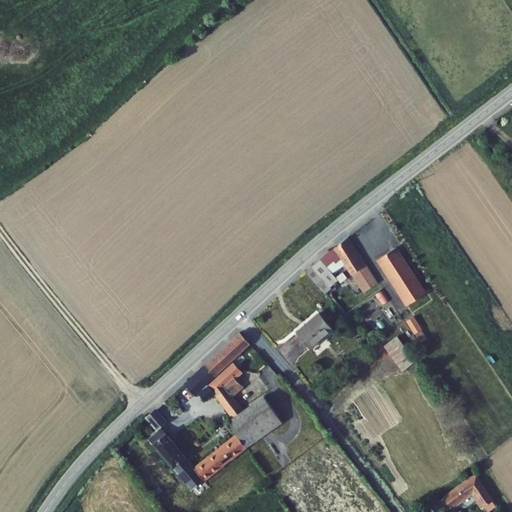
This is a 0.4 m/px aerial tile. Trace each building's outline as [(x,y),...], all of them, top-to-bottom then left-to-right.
[(333,257),(343,272),(357,263),(346,246),(333,257)] [(393,256),(375,268),(401,307),(419,294),(393,256)] [(326,263),(307,280),(321,295),(338,280),(326,263)] [(343,272),(364,302),(377,293),(357,263),(343,272)] [(351,310),(357,321),(367,315),(376,331),(392,322),(382,305),(389,301),(383,291),(351,310)] [(423,301),(419,294),(401,307),(405,313),(423,301)] [(419,341),(428,336),(415,316),(407,321),(419,341)] [(294,342),(307,358),(330,340),(317,324),(294,342)] [(247,352),(237,341),(193,382),(204,395),(214,386),(212,385),(247,352)] [(395,345),(384,354),(403,378),(414,369),(395,345)] [(230,371),(228,374),(236,382),(238,380),(230,371)] [(155,441),(146,449),(188,500),(238,457),(279,430),(261,404),(240,418),(229,404),(240,396),(231,386),(236,382),(228,374),(214,386),(204,395),(193,382),(181,394),(190,404),(193,400),(198,410),(207,405),(220,428),(218,429),(228,446),(190,480),(162,446),(161,448),(155,441)] [(153,420),(144,428),(153,439),(163,431),(153,420)] [(443,497),(455,511),(476,496),(486,509),(488,508),(495,503),(497,502),(477,474),(454,491),(452,490),(443,497)] [(495,503),(488,508),(490,511),(492,511),(499,508),(495,503)]
